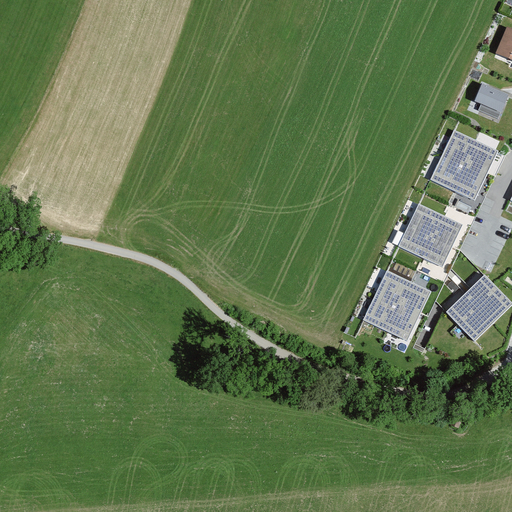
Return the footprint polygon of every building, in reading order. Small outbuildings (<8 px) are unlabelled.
[(511,31),(505,29),(494,55),(511,62),(511,31)] [(508,97),(481,86),(474,103),(480,105),(477,112),(496,120),(499,113),(501,113),(508,97)] [(455,129),(432,179),(475,199),(498,149),(455,129)] [(464,223),(420,203),(399,245),(443,266),(464,223)] [(431,291),(389,270),(365,319),(406,340),(431,291)] [(487,274),(448,312),(471,336),(510,298),(487,274)]
